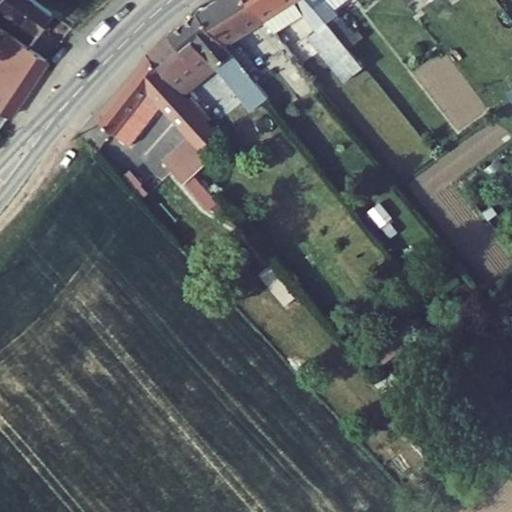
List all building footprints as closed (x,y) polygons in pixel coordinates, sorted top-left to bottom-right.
[(67,31),(27,0),(1,0),(0,2),(0,19),(47,56),(67,31)] [(257,0),(226,0),(208,11),(255,71),(263,66),(246,45),(259,37),(252,26),(270,15),(257,0)] [(257,0),(270,15),(292,0),(304,0),(311,9),(325,27),(335,21),(317,0),(257,0)] [(281,29),(311,9),(304,0),(292,0),(270,15),(281,29)] [(317,0),(335,21),(337,24),(368,0),(317,0)] [(347,36),(387,4),(383,0),(368,0),(337,24),(347,36)] [(418,2),(416,0),(383,0),(387,4),(398,18),(418,2)] [(418,0),(431,19),(447,7),(445,4),(449,0),(418,0)] [(244,80),(255,71),(208,11),(183,30),(181,28),(156,58),(186,95),(227,58),(244,80)] [(0,132),(57,76),(22,48),(0,73),(0,78),(3,81),(0,84),(0,132)] [(186,95),(156,58),(105,119),(134,146),(166,112),(198,152),(173,172),(185,186),(211,162),(203,152),(220,137),(186,95)]
